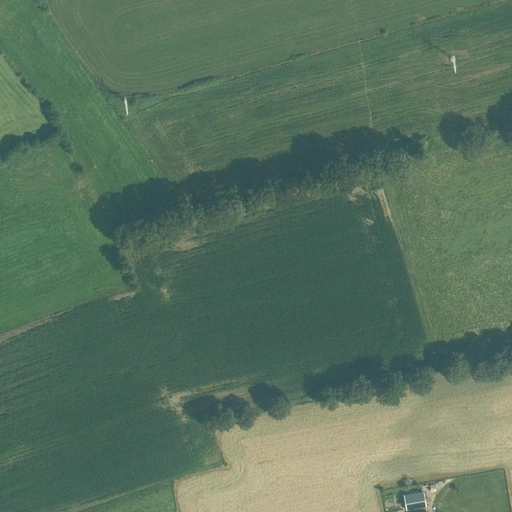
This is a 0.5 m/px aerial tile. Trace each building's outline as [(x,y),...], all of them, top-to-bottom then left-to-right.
[(511,222),(458,235),(461,246),(468,245),(470,252),(511,242),(511,222)] [(487,380),(448,385),(449,398),(488,393),(487,380)] [(457,466),(469,464),(462,414),(434,418),(441,468),(457,466)] [(404,496),(406,511),(426,508),(423,493),(404,496)] [(436,496),(428,496),(428,511),(437,511),(436,496)]
